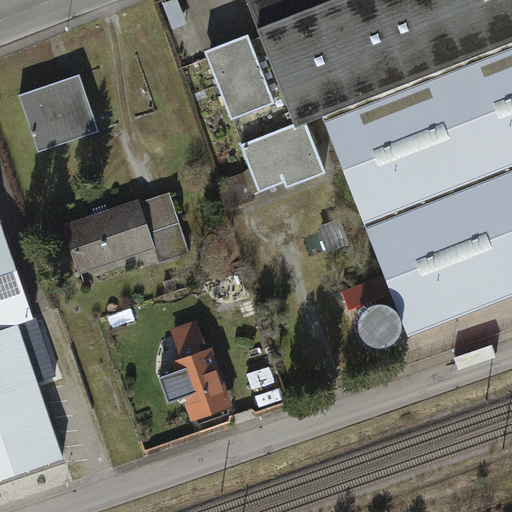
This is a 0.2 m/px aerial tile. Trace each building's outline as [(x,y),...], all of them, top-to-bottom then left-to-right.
[(511,0),(246,0),(262,39),(296,127),(327,115),(344,160),(411,333),(511,293),(511,0)] [(262,39),(212,58),(264,191),(344,160),(327,115),(296,127),(262,39)] [(86,80),(23,103),(41,152),(104,129),(86,80)] [(0,181),(0,481),(75,456),(31,330),(50,323),(0,181)] [(173,195),(67,225),(81,274),(162,251),(155,229),(181,221),(173,195)] [(204,324),(178,335),(188,358),(179,361),(206,423),(241,408),(204,324)]
